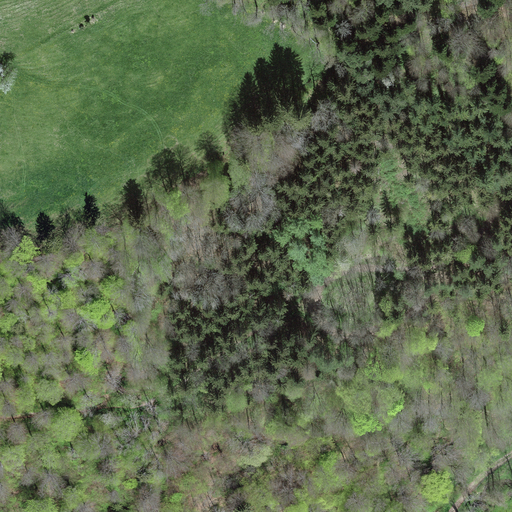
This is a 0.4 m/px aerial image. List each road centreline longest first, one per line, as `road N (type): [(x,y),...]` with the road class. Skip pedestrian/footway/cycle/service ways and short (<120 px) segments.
road 1 (track): [(511,186),(455,255),(420,269),(343,266),(323,280),(315,299),(326,328),(358,335),(511,283)]
road 2 (track): [(511,9),(474,3),(421,26),(330,31)]
